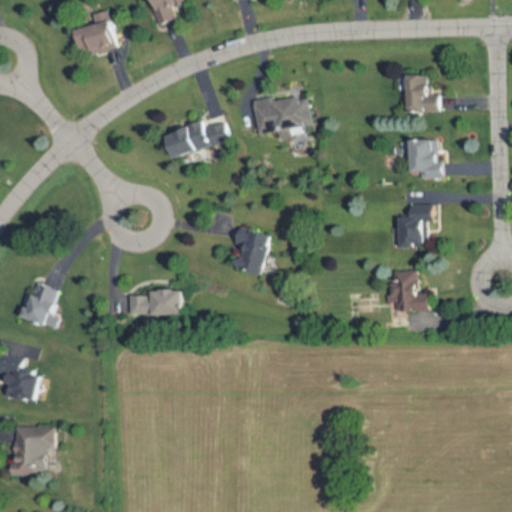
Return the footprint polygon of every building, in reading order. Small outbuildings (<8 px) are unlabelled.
[(153,0),(163,27),(178,22),(174,12),(197,4),(195,0),(153,0)] [(124,48),(113,10),(95,15),(98,26),(80,31),(88,58),(124,48)] [(438,75),(413,75),(413,112),(448,112),(448,90),(438,90),(438,75)] [(316,126),(311,94),(259,101),(263,134),(279,132),(280,139),(295,137),(294,129),(316,126)] [(235,140),(226,114),(167,135),(177,161),(235,140)] [(419,178),(450,177),(449,140),(418,141),(419,178)] [(406,245),(440,247),(442,213),(408,212),(406,245)] [(234,267),(268,275),(277,234),(243,227),(234,267)] [(396,270),(396,311),(437,311),(437,294),(427,293),(427,270),(396,270)] [(53,323),(62,288),(38,282),(29,317),(53,323)] [(191,315),(191,292),(135,293),(135,315),(191,315)] [(35,349),(9,345),(5,374),(13,375),(10,397),(44,402),(48,372),(32,370),(35,349)] [(17,475),(50,476),(51,447),(54,448),(55,429),(18,428),(17,475)]
